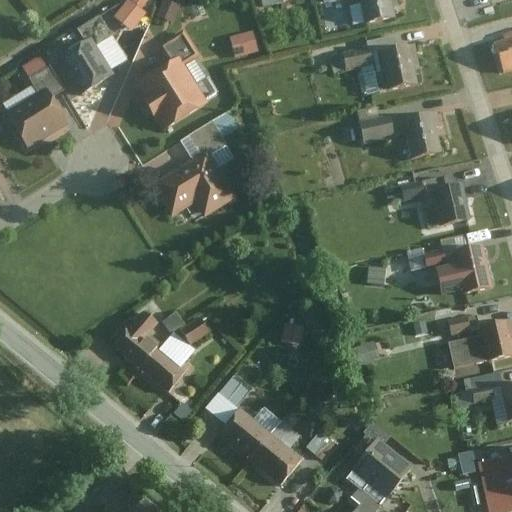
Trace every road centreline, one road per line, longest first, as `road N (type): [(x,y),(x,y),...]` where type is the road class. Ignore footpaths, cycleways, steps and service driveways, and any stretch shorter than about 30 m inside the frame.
road 1 (tertiary): [(0,329),(226,511)]
road 2 (residential): [(511,197),(445,0)]
road 3 (residential): [(0,232),(102,166)]
